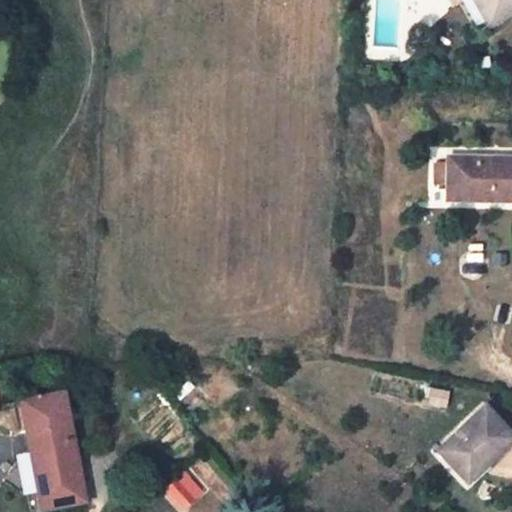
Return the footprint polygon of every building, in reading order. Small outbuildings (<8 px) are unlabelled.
[(511,0),(473,0),(488,26),(511,12),(511,0)] [(511,159),(447,158),(446,192),(459,192),(459,201),(511,202),(511,159)] [(446,201),(459,201),(459,192),(446,192),(446,201)] [(446,393),(426,388),(423,402),(443,406),(446,393)] [(62,394),(21,403),(42,510),(83,501),(62,394)] [(483,409),(437,452),(466,483),(511,439),(483,409)] [(165,489),(178,504),(196,489),(182,473),(165,489)] [(201,493),(196,489),(178,504),(183,509),(201,493)]
